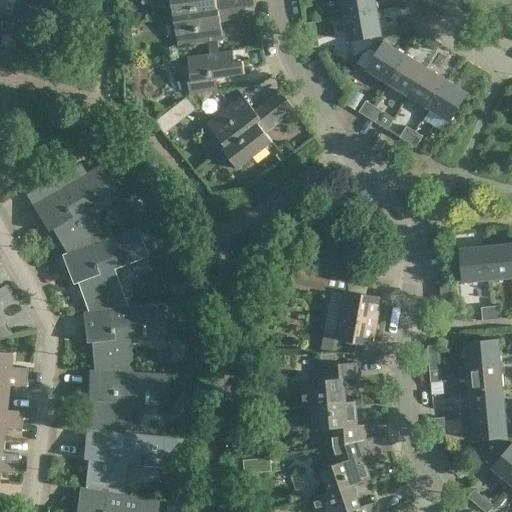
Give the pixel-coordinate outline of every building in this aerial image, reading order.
[(171,0),(173,15),(244,5),(254,3),(253,0),(220,0),(221,0),(216,1),(215,0),(171,0)] [(377,10),(375,0),(341,0),(344,15),(377,10)] [(208,41),(208,47),(209,53),(220,51),(219,39),(224,39),(221,20),(245,17),(244,5),(173,15),(177,45),(208,41)] [(349,40),(381,34),(377,10),(344,15),(349,40)] [(315,21),(304,23),(307,36),(317,34),(315,21)] [(317,34),(307,36),(309,49),(319,47),(317,34)] [(404,54),(383,40),(366,69),(387,82),(404,54)] [(234,49),(220,51),(209,53),(187,56),(191,80),(188,80),(190,93),(219,89),(217,77),(245,73),(244,60),(235,61),(234,49)] [(425,66),(404,54),(387,82),(407,95),(425,66)] [(343,78),(351,72),(345,64),(337,70),(343,78)] [(407,95),(428,107),(445,79),(425,66),(407,95)] [(428,107),(449,121),(467,92),(445,79),(428,107)] [(254,109),(242,94),(206,122),(225,146),(287,98),(281,89),(254,109)] [(295,109),(287,98),(225,146),(222,148),(238,168),(273,140),(263,127),(273,119),(276,123),(295,109)] [(373,105),(365,100),(358,112),(366,117),(373,105)] [(373,105),(366,117),(387,130),(394,118),(373,105)] [(164,134),(171,129),(162,116),(155,121),(164,134)] [(415,131),(406,126),(399,137),(407,142),(415,131)] [(415,131),(407,142),(416,147),(423,136),(415,131)] [(75,177),(69,167),(24,193),(46,230),(51,227),(66,252),(101,240),(83,208),(115,190),(99,163),(75,177)] [(135,227),(101,240),(66,252),(60,254),(71,283),(76,281),(87,311),(126,307),(125,307),(111,269),(146,255),(135,227)] [(489,279),(511,276),(511,272),(509,244),(485,246),(489,279)] [(489,279),(485,246),(461,249),(464,281),(489,279)] [(292,269),(291,270),(287,269),(285,279),(290,280),(289,283),(325,290),(328,276),(292,269)] [(0,298),(9,293),(5,285),(0,288),(0,298)] [(458,300),(457,285),(440,287),(442,302),(458,300)] [(379,298),(346,292),(338,336),(371,342),(379,298)] [(0,313),(0,307),(13,301),(9,293),(0,298),(0,323),(4,321),(0,313)] [(89,342),(92,370),(92,371),(130,372),(126,337),(163,333),(160,303),(125,307),(126,307),(87,311),(81,312),(84,342),(89,342)] [(491,306),(492,320),(502,319),(500,305),(491,306)] [(491,306),(481,307),(482,321),(492,320),(491,306)] [(339,337),(338,337),(324,334),(323,334),(320,349),(337,352),(339,337)] [(498,340),(465,343),(468,368),(500,365),(498,340)] [(428,358),(439,357),(438,345),(427,346),(428,358)] [(0,374),(26,377),(27,368),(9,366),(11,353),(0,351),(0,374)] [(318,365),(319,380),(302,381),(303,404),(312,404),(344,401),(342,378),(359,377),(358,362),(335,364),(334,353),(320,355),(321,365),(318,365)] [(440,370),(439,357),(428,358),(429,371),(440,370)] [(500,365),(468,368),(470,391),(502,388),(500,365)] [(90,401),(89,428),(89,429),(127,434),(128,433),(129,402),(165,404),(167,373),(130,372),(92,371),(92,370),(87,370),(86,401),(90,401)] [(430,380),(441,379),(440,370),(429,371),(430,380)] [(0,374),(0,395),(6,396),(8,384),(25,386),(26,377),(0,374)] [(505,412),(502,388),(470,391),(472,415),(505,412)] [(448,393),(432,395),(433,403),(449,402),(448,393)] [(6,396),(0,395),(0,417),(22,420),(23,411),(5,409),(6,396)] [(352,400),(344,401),(312,404),(314,427),(323,427),(324,447),(365,439),(363,424),(354,424),(352,400)] [(505,412),(472,415),(474,440),(507,437),(505,412)] [(0,417),(0,439),(2,440),(3,428),(21,430),(22,420),(0,417)] [(445,430),(444,417),(434,418),(435,431),(445,430)] [(86,458),(83,487),(83,488),(122,494),(122,493),(125,463),(173,468),(176,437),(128,433),(127,434),(89,429),(89,428),(84,428),(81,458),(86,458)] [(446,443),(445,430),(435,431),(436,444),(446,443)] [(2,440),(0,439),(0,461),(17,463),(18,454),(1,452),(2,440)] [(365,439),(324,447),(331,466),(322,468),(330,491),(352,483),(352,485),(368,479),(361,457),(370,454),(365,439)] [(511,484),(511,445),(493,469),(511,485),(511,484)] [(17,463),(0,461),(0,470),(16,472),(17,463)] [(352,483),(330,491),(313,496),(318,511),(379,511),(376,501),(360,506),(352,485),(352,483)] [(83,487),(79,487),(74,511),(155,511),(158,499),(122,493),(122,494),(83,488),(83,487)] [(477,505),(484,497),(474,489),(468,497),(477,505)] [(488,511),(494,506),(484,497),(477,505),(485,511),(488,511)]
